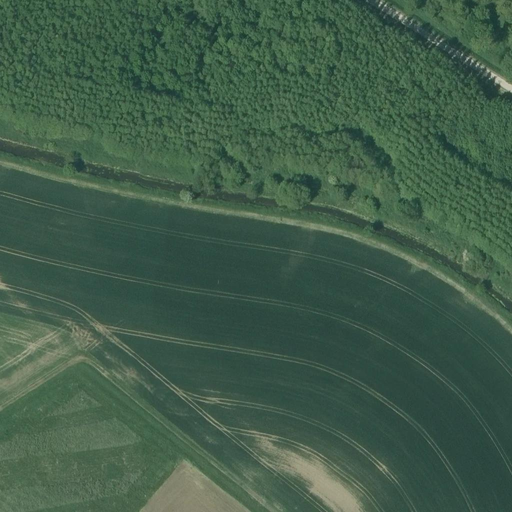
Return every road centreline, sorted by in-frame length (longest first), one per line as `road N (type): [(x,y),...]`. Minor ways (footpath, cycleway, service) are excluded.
road 1 (track): [(0,165),(100,193),(376,246),(467,293),(511,329)]
road 2 (track): [(270,511),(86,362)]
road 3 (track): [(511,91),(372,0)]
